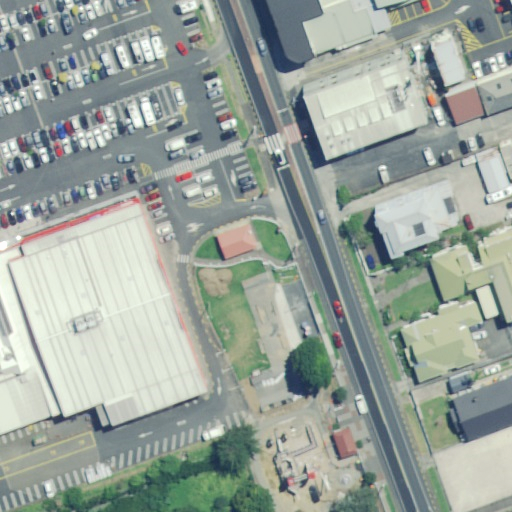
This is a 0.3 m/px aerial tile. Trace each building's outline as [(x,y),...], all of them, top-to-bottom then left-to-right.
[(326,0),(272,0),(289,47),(302,52),(320,48),(307,11),(328,3),(326,0)] [(338,0),(328,3),(307,11),(320,48),(379,27),(369,0),(338,0)] [(449,33),(429,41),(443,78),(463,71),(449,33)] [(410,49),(312,85),(335,147),(433,110),(410,49)] [(511,67),(483,78),(495,111),(511,104),(511,67)] [(486,112),(476,82),(447,93),(457,122),(486,112)] [(511,178),(499,143),(478,151),(494,192),(511,185),(511,178)] [(449,175),(368,205),(383,245),(464,215),(449,175)] [(0,424),(82,396),(97,423),(198,384),(134,197),(0,241),(0,424)] [(217,233),(226,260),(267,246),(258,220),(217,233)] [(511,226),(434,255),(446,287),(485,272),(501,316),(511,311),(511,226)] [(266,275),(243,283),(272,370),(251,377),(262,412),(307,397),(279,314),(266,275)] [(476,297),(396,326),(415,377),(480,353),(468,323),(483,317),(476,297)] [(511,371),(447,394),(463,438),(511,420),(511,371)] [(351,424),(335,430),(343,455),(360,449),(351,424)]
